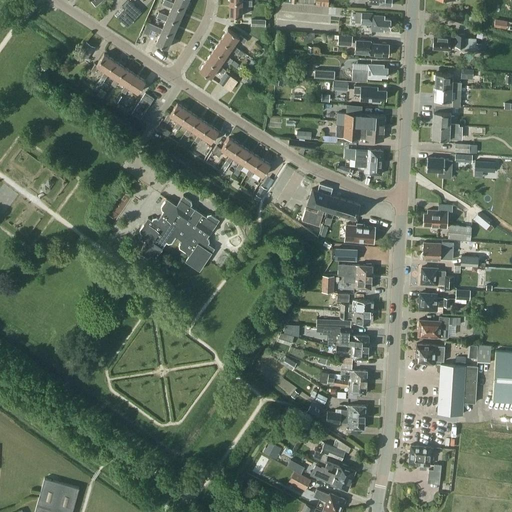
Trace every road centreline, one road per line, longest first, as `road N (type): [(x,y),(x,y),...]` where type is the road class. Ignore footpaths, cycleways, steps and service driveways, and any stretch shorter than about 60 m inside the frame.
road 1 (residential): [(378,511),(401,198)]
road 2 (residential): [(401,198),(366,194),(305,165),(171,77)]
road 3 (residential): [(401,198),(412,0)]
road 4 (residential): [(171,77),(55,0)]
